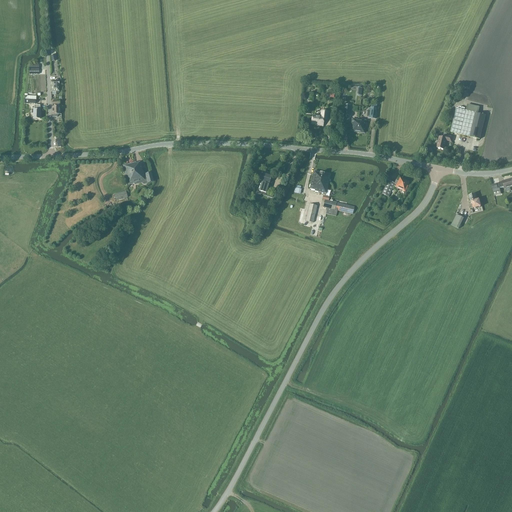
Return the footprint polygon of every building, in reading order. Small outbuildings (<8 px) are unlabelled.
[(39,75),(39,65),(30,65),(30,75),(39,75)] [(53,107),(52,107),(52,117),(57,117),(57,114),(60,114),(59,101),(52,101),(53,107)] [(32,111),(32,114),(33,114),(33,119),(40,119),(40,110),(40,105),(34,105),(34,110),(33,110),(32,110),(32,111)] [(468,105),(466,111),(479,114),(480,108),(468,105)] [(466,111),(456,109),(451,133),(480,140),(485,116),(479,114),(466,111)] [(328,112),(322,111),(321,118),(313,117),(312,124),(323,125),(324,119),(327,120),(328,112)] [(352,119),(350,132),(357,132),(359,120),(352,119)] [(359,120),(357,132),(364,133),(366,121),(359,120)] [(446,141),(451,142),(452,137),(444,135),(443,138),(439,137),(437,148),(444,150),(446,141)] [(135,163),(123,166),(128,185),(136,183),(146,180),(147,184),(153,182),(151,173),(145,174),(145,175),(144,175),(140,163),(136,164),(135,163)] [(315,191),(326,194),(330,176),(313,172),(309,189),(315,191)] [(257,180),(255,187),(258,188),(260,189),(259,191),(262,192),(266,193),(265,196),(272,198),(274,195),(270,194),(266,193),(271,177),(261,174),(259,180),(257,180)] [(400,178),(396,186),(394,185),(395,184),(388,181),(382,194),(388,197),(393,186),(395,187),(398,189),(405,192),(408,186),(407,186),(409,182),(400,178)] [(511,179),(499,183),(500,188),(504,187),(504,189),(505,189),(510,187),(511,186),(511,179)] [(114,195),(115,201),(127,198),(126,192),(114,195)] [(472,204),(473,209),(481,207),(479,200),(477,200),(475,194),(469,196),(471,204),(472,204)] [(354,207),(324,200),(323,208),(327,209),(326,214),(336,217),(337,211),(353,215),(354,207)] [(309,205),(305,221),(313,223),(317,206),(309,205)] [(456,215),(451,226),(458,229),(463,219),(456,215)]
